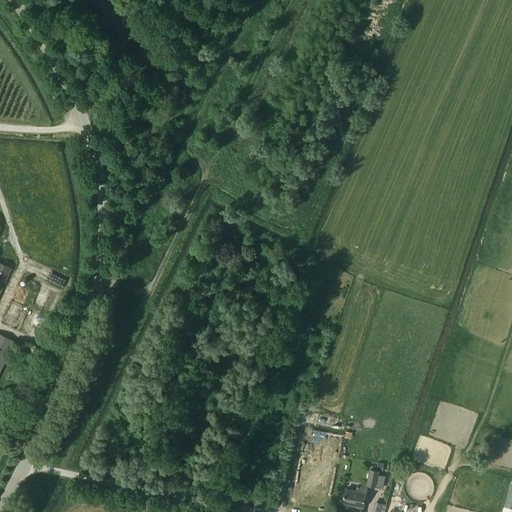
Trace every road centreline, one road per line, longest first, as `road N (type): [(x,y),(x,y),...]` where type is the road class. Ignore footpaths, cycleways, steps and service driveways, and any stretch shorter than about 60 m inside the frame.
road 1 (unclassified): [(0,509),(84,329),(103,222),(82,118),(13,0)]
road 2 (track): [(263,511),(62,473)]
road 3 (track): [(0,196),(24,266),(0,313)]
